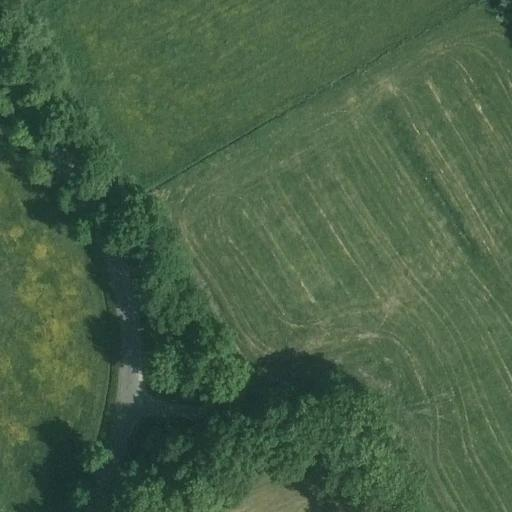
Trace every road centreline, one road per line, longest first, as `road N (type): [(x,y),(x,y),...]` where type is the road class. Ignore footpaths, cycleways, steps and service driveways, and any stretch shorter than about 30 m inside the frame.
road 1 (unclassified): [(94,511),(126,405),(127,305),(107,241),(0,58)]
road 2 (track): [(126,405),(337,427),(353,439),(395,511)]
